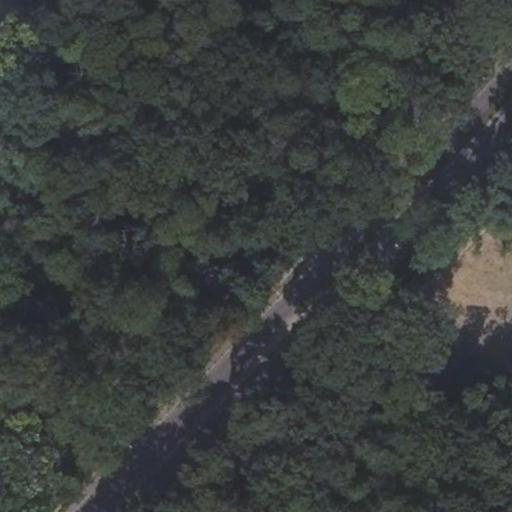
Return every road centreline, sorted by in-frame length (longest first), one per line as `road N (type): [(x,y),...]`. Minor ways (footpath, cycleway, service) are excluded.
road 1 (secondary): [(511,71),(95,511)]
road 2 (secondary): [(136,511),(511,113)]
